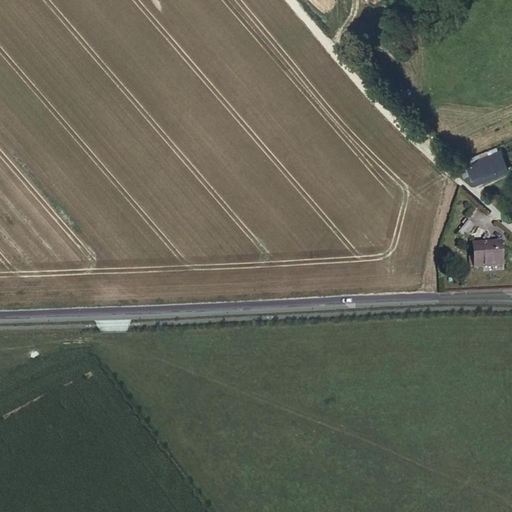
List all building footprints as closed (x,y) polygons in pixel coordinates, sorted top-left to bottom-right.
[(465,168),(468,177),(470,184),(506,171),(500,154),(465,168)] [(457,170),(460,181),(468,177),(465,168),(457,170)] [(453,230),(455,232),(465,220),(464,219),(453,230)] [(465,220),(455,232),(462,239),(472,227),(465,220)] [(472,242),(472,254),(473,264),(473,267),(482,267),(482,264),(501,263),(500,241),(472,242)]
